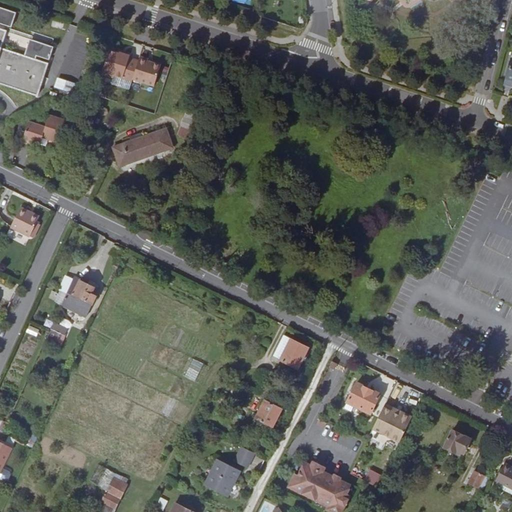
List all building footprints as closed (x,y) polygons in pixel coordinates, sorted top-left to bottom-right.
[(16,13),(0,8),(0,24),(11,28),(16,13)] [(0,85),(36,96),(46,65),(38,62),(39,59),(47,61),(52,47),(0,29),(0,85)] [(117,53),(108,50),(100,74),(112,78),(113,76),(121,79),(128,56),(129,55),(118,51),(117,53)] [(131,82),(138,59),(128,56),(121,79),(131,82)] [(148,59),(139,56),(132,79),(153,86),(160,66),(147,61),(148,59)] [(58,77),(54,87),(71,93),(74,82),(58,77)] [(187,138),(196,115),(187,111),(177,134),(187,138)] [(48,116),(44,128),(27,122),(22,140),(39,145),(41,138),(57,143),(64,122),(48,116)] [(120,166),(172,147),(165,128),(113,148),(120,166)] [(28,238),(38,217),(19,209),(10,229),(28,238)] [(123,256),(125,249),(113,245),(111,253),(123,256)] [(93,306),(101,291),(73,277),(66,293),(93,306)] [(51,330),(66,334),(68,327),(53,323),(51,330)] [(30,325),(26,332),(37,337),(40,330),(30,325)] [(280,362),(290,340),(285,338),(274,359),(280,362)] [(305,355),(308,350),(290,340),(280,362),(297,370),(300,365),(303,366),(308,357),(305,355)] [(175,372),(202,385),(211,367),(184,354),(175,372)] [(370,415),(380,395),(357,384),(347,403),(370,415)] [(273,428),(282,410),(266,401),(256,419),(258,421),(257,424),(266,428),(267,425),(273,428)] [(384,407),(372,432),(398,445),(412,418),(393,408),(391,411),(384,407)] [(462,458),(471,441),(452,432),(444,448),(462,458)] [(0,474),(12,448),(0,442),(0,474)] [(242,447),(239,455),(252,461),(255,454),(242,447)] [(252,461),(239,455),(236,461),(248,467),(252,461)] [(228,497),(241,472),(218,460),(205,486),(228,497)] [(326,467),(313,461),(311,466),(305,463),(298,476),(295,475),(287,489),(327,509),(326,511),(328,511),(342,511),(350,496),(347,494),(351,486),(340,480),(341,478),(334,474),(333,477),(323,472),(326,467)] [(511,467),(504,464),(495,481),(511,489),(511,467)] [(370,469),(365,481),(374,485),(379,473),(370,469)] [(475,497),(485,479),(474,473),(464,491),(475,497)] [(120,500),(127,485),(114,478),(106,493),(120,500)] [(193,511),(176,503),(171,511),(193,511)]
